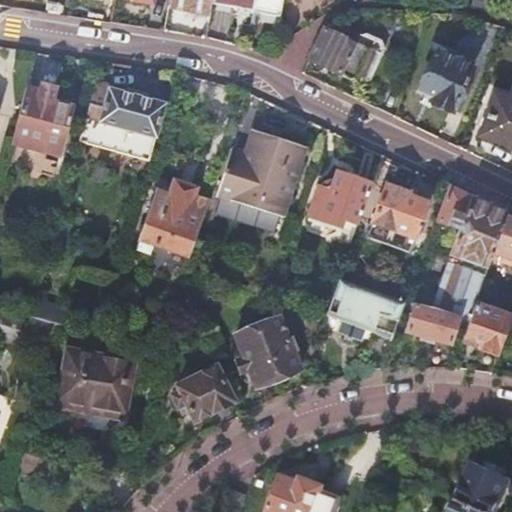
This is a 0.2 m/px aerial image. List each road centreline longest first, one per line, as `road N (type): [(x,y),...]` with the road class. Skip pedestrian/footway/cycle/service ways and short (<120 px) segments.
road 1 (residential): [(0,27),(250,72),(511,191)]
road 2 (residential): [(166,511),(182,494),(299,427),(428,397),(511,408)]
